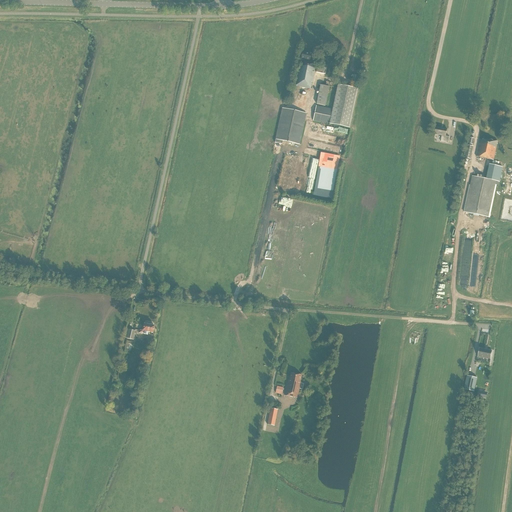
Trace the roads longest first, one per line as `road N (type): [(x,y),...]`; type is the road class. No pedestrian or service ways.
road 1 (unclassified): [(288,310),(142,291),(139,282),(200,6)]
road 2 (track): [(288,310),(478,326),(473,354)]
road 3 (track): [(476,137),(475,127),(428,109),(449,0)]
road 4 (tertiary): [(43,2),(200,6)]
